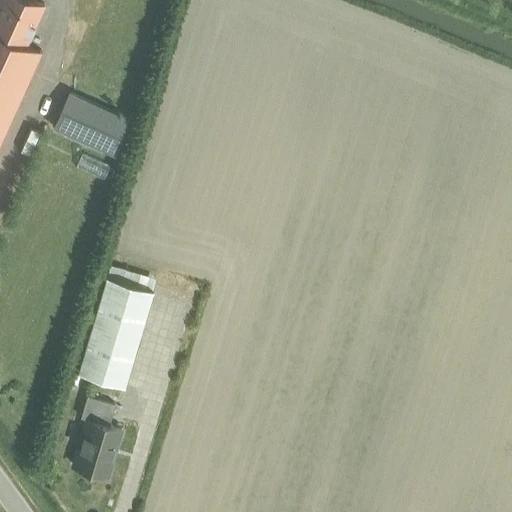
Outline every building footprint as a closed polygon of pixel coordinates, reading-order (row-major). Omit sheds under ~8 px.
[(0,0),(0,140),(41,50),(25,43),(44,3),(36,0),(0,0)] [(114,152),(128,119),(70,93),(53,130),(62,133),(63,130),(114,152)] [(84,148),(77,164),(106,177),(112,161),(84,148)] [(124,385),(153,289),(156,277),(110,263),(107,275),(78,371),(124,385)] [(71,371),(68,381),(77,384),(80,374),(71,371)] [(109,424),(115,403),(87,395),(81,416),(86,418),(73,464),(82,466),(84,470),(95,474),(99,472),(108,474),(121,428),(109,424)]
